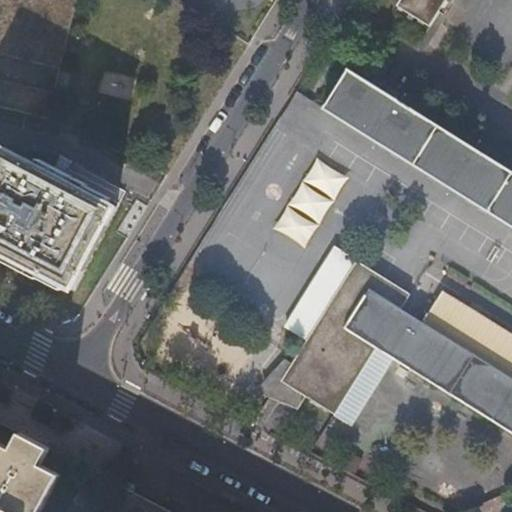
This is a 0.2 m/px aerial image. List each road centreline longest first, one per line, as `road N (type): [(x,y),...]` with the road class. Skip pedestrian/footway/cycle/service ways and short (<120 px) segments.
road 1 (residential): [(75,376),(302,0)]
road 2 (residential): [(338,511),(75,376)]
